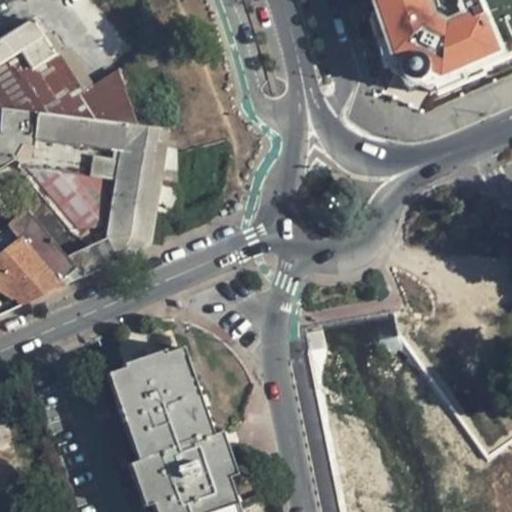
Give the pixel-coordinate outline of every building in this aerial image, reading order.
[(511,0),(349,0),(373,93),(383,88),(422,114),(511,75),(511,0)] [(0,39),(0,106),(1,109),(73,117),(131,124),(138,125),(129,101),(118,71),(79,95),(31,20),(0,39)] [(132,66),(118,71),(129,101),(142,96),(132,66)] [(148,245),(154,246),(155,243),(149,242),(151,226),(154,211),(167,129),(138,125),(131,124),(73,117),(1,109),(0,115),(0,179),(34,219),(82,276),(82,277),(148,245)] [(179,215),(175,131),(167,129),(154,211),(179,215)] [(20,303),(82,276),(34,219),(16,234),(13,231),(0,240),(3,244),(7,250),(0,255),(0,283),(18,302),(20,303)] [(159,228),(151,226),(149,242),(155,243),(157,243),(159,228)] [(0,313),(20,304),(21,303),(20,303),(18,302),(0,291),(0,313)] [(184,350),(166,355),(169,363),(171,368),(189,361),(184,350)] [(124,366),(125,370),(127,377),(169,363),(166,355),(164,351),(124,366)] [(239,511),(238,506),(229,509),(220,483),(230,480),(214,436),(205,439),(191,399),(200,396),(189,361),(171,368),(169,363),(127,377),(129,382),(112,388),(124,422),(132,420),(145,460),(138,463),(152,505),(160,503),(163,511),(239,511)] [(108,376),(112,388),(129,382),(127,377),(125,370),(108,376)] [(214,436),(200,396),(191,399),(205,439),(214,436)] [(124,422),(138,463),(145,460),(132,420),(124,422)] [(223,433),(214,436),(230,480),(237,477),(223,433)] [(143,508),(152,505),(138,463),(128,466),(143,508)] [(238,506),(230,480),(220,483),(229,509),(238,506)] [(152,505),(154,511),(163,511),(160,503),(152,505)]
